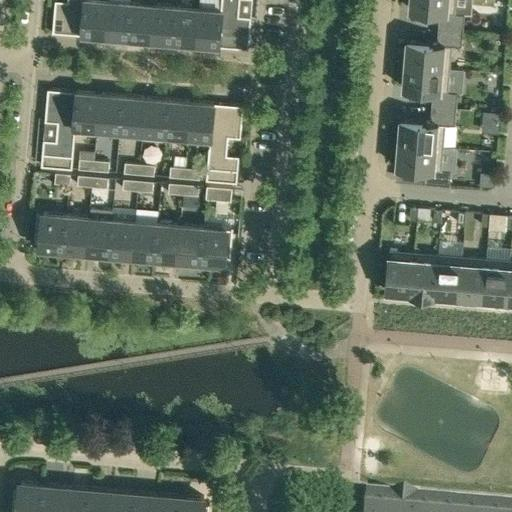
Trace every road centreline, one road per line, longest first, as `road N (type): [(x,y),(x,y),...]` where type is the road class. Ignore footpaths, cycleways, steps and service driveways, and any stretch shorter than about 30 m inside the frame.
road 1 (residential): [(289,301),(352,306),(380,0)]
road 2 (residential): [(289,301),(316,0)]
road 3 (residential): [(289,301),(22,280)]
road 4 (residential): [(8,453),(270,480)]
road 5 (residential): [(42,54),(22,280)]
